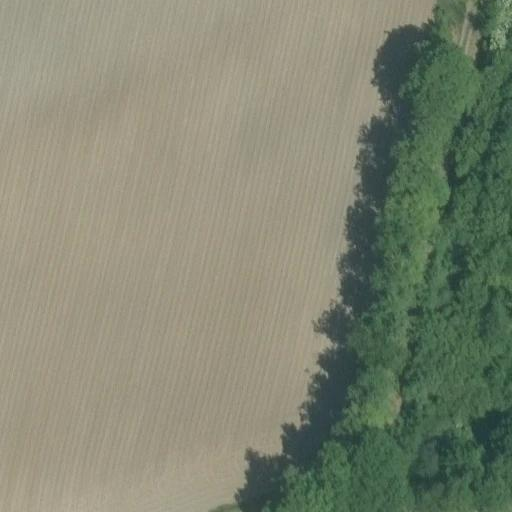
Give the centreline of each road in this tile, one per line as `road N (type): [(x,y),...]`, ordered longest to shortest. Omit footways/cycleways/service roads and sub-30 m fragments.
road 1 (track): [(466,0),(372,500)]
road 2 (track): [(372,500),(511,488)]
